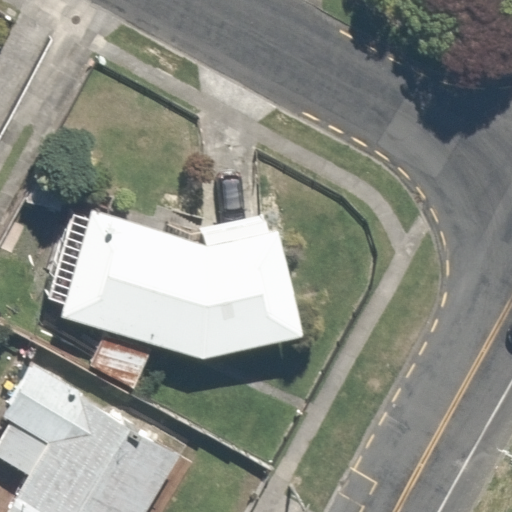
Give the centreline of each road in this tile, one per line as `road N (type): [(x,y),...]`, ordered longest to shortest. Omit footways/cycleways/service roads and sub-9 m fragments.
road 1 (residential): [(511,179),(179,0)]
road 2 (residential): [(511,304),(396,511)]
